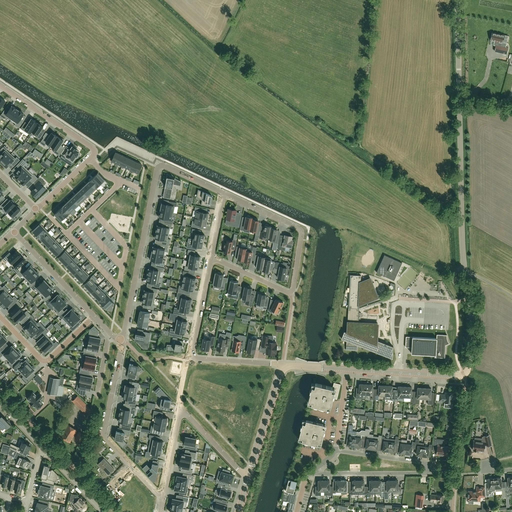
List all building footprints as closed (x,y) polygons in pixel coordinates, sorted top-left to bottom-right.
[(506,47),(507,43),(503,42),(504,35),(492,32),(490,40),(495,41),(494,45),(495,46),(494,51),(507,54),(508,48),(506,47)] [(4,110),(0,116),(5,119),(7,117),(8,118),(11,120),(18,110),(16,109),(12,106),(7,112),(4,110)] [(18,110),(11,120),(16,123),(14,125),(19,128),(23,121),(20,119),(24,114),(23,113),(19,111),(18,110)] [(31,133),(38,123),(31,119),(28,124),(25,122),(21,128),(30,135),(31,133)] [(40,131),(43,127),(38,123),(31,133),(40,139),(43,133),(40,131)] [(50,147),(58,136),(55,135),(56,134),(52,132),(47,139),(44,137),(40,143),(45,146),(46,144),(50,147)] [(59,147),(64,139),(61,137),(60,138),(58,136),(50,147),(55,150),(53,152),(58,155),(62,149),(59,147)] [(0,162),(2,163),(11,154),(7,150),(8,148),(4,145),(0,149),(0,152),(2,154),(0,155),(0,162)] [(78,153),(79,151),(76,149),(77,148),(73,146),(69,152),(64,149),(61,154),(62,154),(61,157),(64,159),(65,158),(72,163),(75,159),(74,159),(76,156),(78,158),(80,155),(78,153)] [(117,164),(121,155),(116,153),(111,162),(117,164)] [(11,154),(2,163),(3,164),(3,165),(6,168),(9,165),(11,163),(14,166),(20,160),(17,157),(15,158),(11,154)] [(122,167),(126,157),(121,155),(117,164),(122,167)] [(127,169),(131,160),(126,157),(122,167),(127,169)] [(19,180),(28,170),(24,166),(26,163),(23,160),(15,169),(17,172),(14,175),(16,176),(15,176),(19,179),(19,180)] [(132,171),(136,162),(131,160),(127,169),(132,171)] [(138,174),(142,165),(136,162),(132,171),(138,174)] [(33,183),(38,178),(34,174),(33,175),(28,170),(19,180),(21,181),(21,182),(24,185),(28,180),(30,180),(33,183)] [(104,180),(98,173),(93,177),(100,184),(104,180)] [(178,185),(179,180),(167,175),(164,189),(168,190),(167,196),(171,197),(173,184),(178,185)] [(39,177),(38,178),(33,183),(37,186),(31,192),(37,197),(41,193),(42,194),(46,189),(43,186),(39,183),(42,180),(39,177)] [(95,188),(100,184),(93,177),(89,181),(95,188)] [(95,188),(89,181),(84,185),(91,192),(95,188)] [(91,192),(84,185),(80,190),(87,197),(91,192)] [(202,198),(201,205),(210,207),(212,196),(198,189),(198,192),(197,196),(202,198)] [(87,197),(80,190),(76,194),(82,201),(87,197)] [(82,201),(76,194),(71,198),(78,205),(82,201)] [(78,205),(71,198),(67,202),(74,209),(78,205)] [(5,201),(0,205),(3,208),(7,213),(16,205),(14,203),(14,202),(12,200),(11,200),(7,203),(5,201)] [(173,213),(175,206),(176,206),(177,203),(168,201),(168,204),(161,203),(160,208),(161,208),(160,210),(173,213)] [(74,209),(67,202),(63,206),(69,213),(74,209)] [(16,205),(7,213),(12,218),(15,221),(20,216),(17,213),(20,210),(20,209),(21,208),(18,206),(17,206),(16,205)] [(69,213),(63,206),(58,210),(65,217),(69,213)] [(209,215),(208,215),(209,213),(203,212),(203,209),(195,207),(194,211),(197,211),(196,217),(208,220),(209,215)] [(239,224),(241,217),(235,216),(235,214),(236,210),(229,209),(226,221),(233,222),(233,223),(239,224)] [(65,217),(58,210),(54,215),(60,221),(65,217)] [(172,221),(173,213),(160,210),(160,212),(159,212),(158,217),(165,218),(164,222),(165,222),(172,224),(173,224),(173,221),(172,221)] [(250,231),(252,218),(250,218),(250,217),(247,216),(247,217),(246,217),(245,223),(241,222),(240,230),(244,231),(244,229),(250,230),(250,231)] [(207,224),(208,220),(196,217),(195,221),(192,221),(191,226),(199,228),(200,225),(206,226),(206,224),(207,224)] [(253,218),(252,218),(250,231),(256,232),(255,234),(259,235),(260,231),(261,228),(257,227),(258,221),(258,220),(255,219),(254,220),(252,220),(253,218)] [(169,234),(170,228),(171,228),(172,224),(165,222),(164,227),(156,225),(156,229),(157,229),(156,232),(169,234)] [(36,235),(43,228),(39,224),(32,231),(36,235)] [(269,239),(271,227),(269,226),(269,225),(265,225),(265,226),(265,225),(263,231),(260,231),(259,235),(259,238),(265,239),(266,236),(269,237),(268,239),(269,239)] [(271,227),(269,239),(272,240),(271,242),(278,244),(279,237),(276,236),(277,229),(277,228),(273,228),(273,229),(271,228),(271,227)] [(40,239),(47,232),(43,228),(36,235),(40,239)] [(204,235),(199,234),(200,230),(192,229),(192,232),(193,232),(192,239),(203,241),(204,235)] [(44,243),(51,237),(47,232),(40,239),(44,243)] [(168,239),(169,234),(156,232),(155,235),(154,234),(154,238),(162,240),(161,244),(168,245),(169,245),(170,239),(168,239)] [(291,247),(293,247),(294,241),(292,241),(293,240),(291,240),(292,236),(285,235),(284,240),(280,239),(278,249),(285,250),(285,246),(291,248),(291,247)] [(48,247),(55,241),(51,237),(44,243),(48,247)] [(202,247),(203,241),(192,239),(191,245),(187,244),(186,248),(196,250),(197,246),(202,247)] [(226,240),(226,243),(224,242),(223,248),(225,249),(224,253),(227,253),(227,252),(230,253),(231,248),(235,249),(237,241),(232,240),(232,241),(226,240)] [(52,251),(59,245),(55,241),(48,247),(52,251)] [(167,252),(168,245),(161,244),(160,244),(159,248),(153,246),(153,247),(152,247),(151,251),(152,251),(152,253),(163,256),(164,251),(167,252)] [(56,256),(63,249),(59,245),(52,251),(56,256)] [(244,261),(246,248),(240,246),(240,247),(237,246),(235,253),(239,254),(237,259),(237,260),(241,261),(241,260),(244,260),(244,261)] [(247,248),(246,248),(244,261),(246,262),(246,263),(250,264),(251,256),(255,257),(255,255),(257,248),(253,247),(252,250),(246,249),(247,248)] [(188,254),(187,260),(199,263),(199,261),(200,261),(201,257),(200,257),(200,256),(194,255),(195,251),(188,249),(187,254),(188,254)] [(12,264),(21,255),(19,253),(16,251),(13,255),(10,252),(3,258),(7,262),(8,261),(12,264)] [(62,262),(69,255),(64,251),(57,257),(62,262)] [(163,260),(163,256),(152,253),(151,255),(150,255),(149,259),(150,259),(150,260),(157,261),(156,265),(164,267),(165,260),(163,260)] [(22,255),(21,255),(12,264),(15,267),(13,269),(17,273),(22,268),(23,268),(20,265),(25,260),(26,260),(23,257),(23,258),(21,256),(22,255)] [(65,266),(72,259),(69,255),(62,262),(65,266)] [(262,271),(265,256),(259,255),(259,256),(255,255),(254,261),(257,262),(256,268),(257,268),(257,269),(260,270),(260,269),(262,269),(262,271)] [(394,280),(402,263),(384,255),(376,272),(394,280)] [(265,256),(262,271),(265,271),(265,272),(268,273),(270,267),(273,268),(274,262),(271,261),(271,259),(265,258),(265,256)] [(69,270),(76,263),(72,259),(65,266),(69,270)] [(199,265),(198,265),(199,263),(187,260),(186,266),(185,266),(184,270),(191,271),(192,268),(197,269),(198,268),(199,268),(199,265)] [(278,279),(283,280),(283,279),(284,279),(286,273),(287,273),(288,269),(287,268),(283,267),(283,264),(276,262),(275,268),(279,269),(277,278),(279,278),(278,279)] [(73,274),(80,268),(76,263),(69,270),(73,274)] [(26,279),(35,270),(33,268),(34,268),(31,265),(24,271),(22,268),(17,273),(20,277),(22,275),(26,279),(25,279),(26,279)] [(148,274),(147,275),(160,277),(161,271),(163,272),(164,268),(156,266),(155,270),(149,268),(148,270),(147,270),(147,273),(148,274)] [(77,278),(84,272),(80,268),(73,274),(77,278)] [(33,280),(40,274),(37,271),(36,272),(35,270),(26,279),(30,283),(28,285),(31,288),(31,287),(36,283),(33,280)] [(183,271),(182,276),(184,276),(183,282),(194,284),(195,282),(196,282),(197,279),(196,279),(196,278),(189,277),(190,272),(183,271)] [(88,276),(84,272),(77,278),(81,283),(88,276)] [(222,281),(223,275),(221,274),(221,273),(218,273),(217,274),(216,273),(213,286),(220,287),(220,289),(224,290),(226,282),(222,281)] [(158,283),(160,277),(147,275),(147,276),(146,276),(145,280),(146,280),(146,281),(152,282),(152,286),(160,287),(160,284),(158,283)] [(361,276),(350,275),(348,308),(359,308),(359,305),(378,298),(370,279),(360,283),(361,276)] [(87,288),(94,282),(90,278),(83,284),(87,288)] [(40,293),(48,285),(44,280),(40,283),(38,281),(36,283),(31,287),(34,290),(36,289),(40,293)] [(238,299),(239,292),(236,292),(238,282),(230,280),(228,293),(234,294),(233,298),(238,299)] [(91,293),(98,286),(94,282),(87,288),(91,293)] [(194,286),(194,284),(183,282),(182,286),(179,285),(178,292),(185,293),(185,289),(193,291),(193,290),(194,290),(195,287),(194,286)] [(0,303),(9,294),(6,291),(8,289),(4,285),(2,287),(0,289),(0,291),(2,293),(0,294),(0,303)] [(49,293),(53,289),(54,289),(51,286),(50,287),(48,285),(40,293),(44,297),(42,299),(45,302),(45,301),(50,297),(51,296),(49,293)] [(95,297),(102,290),(98,286),(91,293),(95,297)] [(244,287),(243,293),(242,293),(241,298),(242,299),(242,300),(246,301),(245,304),(252,305),(254,297),(250,296),(252,288),(251,288),(251,287),(248,286),(247,287),(244,287)] [(143,290),(143,294),(144,294),(143,296),(155,299),(156,293),(157,293),(158,289),(151,288),(150,291),(143,290)] [(106,294),(102,290),(95,297),(99,301),(106,294)] [(185,294),(185,293),(178,292),(177,298),(179,299),(178,303),(190,306),(190,304),(191,304),(192,301),(191,300),(191,299),(184,298),(185,294)] [(268,302),(264,302),(266,295),(265,295),(265,294),(262,293),(261,294),(258,293),(257,299),(256,299),(255,303),(256,303),(256,306),(263,307),(263,308),(267,309),(268,302)] [(13,305),(17,300),(18,300),(14,296),(13,298),(9,294),(0,303),(2,305),(1,306),(4,309),(10,302),(13,305)] [(53,308),(62,299),(61,298),(61,297),(59,294),(58,295),(53,299),(50,297),(45,301),(48,304),(49,303),(53,308)] [(103,305),(110,298),(106,294),(99,301),(103,305)] [(154,305),(155,299),(143,296),(143,299),(142,299),(141,303),(148,304),(147,307),(154,309),(154,305)] [(112,309),(113,304),(114,303),(110,298),(103,305),(107,309),(112,309)] [(62,309),(67,304),(66,303),(67,303),(64,300),(64,301),(62,299),(53,308),(57,311),(55,312),(59,316),(64,312),(64,311),(62,309)] [(273,305),(270,303),(268,311),(271,313),(273,310),(277,312),(279,308),(280,308),(280,307),(281,308),(283,303),(275,299),(273,305)] [(22,310),(20,307),(22,305),(17,300),(13,305),(12,305),(15,308),(9,313),(10,313),(9,314),(11,316),(12,316),(14,317),(14,318),(22,310)] [(190,311),(191,307),(190,307),(190,306),(178,303),(178,308),(175,307),(173,314),(181,315),(182,311),(189,312),(189,311),(190,311)] [(67,323),(76,314),(74,312),(75,311),(72,308),(66,314),(64,312),(59,316),(61,319),(62,318),(67,323)] [(360,319),(361,313),(359,313),(359,308),(348,308),(347,332),(344,331),(341,338),(346,341),(346,345),(346,350),(354,350),(356,350),(357,350),(357,346),(357,345),(377,352),(392,358),(393,346),(377,340),(378,324),(358,323),(358,319),(360,319)] [(26,320),(31,315),(27,311),(25,313),(22,310),(14,318),(15,320),(17,323),(18,322),(23,317),(26,320)] [(140,311),(139,318),(149,320),(150,313),(140,311)] [(78,326),(75,324),(81,318),(78,315),(78,316),(76,314),(67,323),(71,327),(70,328),(73,331),(78,326)] [(27,333),(37,323),(33,319),(34,318),(31,315),(26,320),(29,322),(23,328),(24,329),(24,330),(27,333)] [(175,321),(174,325),(186,327),(186,325),(187,326),(188,322),(187,322),(187,321),(180,320),(181,316),(173,315),(172,321),(175,321)] [(147,327),(149,320),(139,318),(137,325),(147,327)] [(39,335),(45,329),(42,325),(40,327),(37,323),(27,333),(30,336),(32,337),(37,333),(39,335)] [(185,330),(186,327),(174,325),(173,329),(170,328),(169,334),(176,335),(177,332),(185,334),(185,333),(186,333),(186,330),(185,330)] [(100,339),(100,338),(94,337),(94,333),(96,333),(99,330),(94,326),(89,330),(88,336),(87,342),(86,342),(99,345),(99,344),(100,344),(101,340),(100,339)] [(41,347),(50,339),(46,334),(49,331),(46,328),(45,329),(39,335),(42,337),(37,342),(38,343),(37,344),(40,347),(40,346),(41,347)] [(144,342),(145,335),(136,333),(134,340),(143,349),(148,349),(149,343),(145,343),(144,342)] [(445,345),(448,344),(449,343),(449,344),(449,343),(448,341),(447,339),(447,338),(447,337),(447,335),(446,335),(437,334),(437,338),(406,337),(405,347),(412,347),(411,353),(436,355),(435,357),(445,358),(445,345)] [(239,352),(240,346),(244,347),(246,336),(239,335),(238,341),(233,340),(232,351),(235,351),(235,352),(236,352),(236,351),(239,352)] [(209,350),(210,344),(213,345),(213,343),(215,337),(209,336),(208,338),(203,337),(201,349),(204,349),(204,350),(208,351),(208,350),(209,350)] [(272,342),(273,336),(263,336),(261,346),(267,347),(266,354),(268,354),(268,355),(273,355),(273,354),(275,355),(275,353),(276,353),(277,345),(276,345),(276,343),(272,342)] [(219,338),(217,350),(224,351),(226,344),(229,345),(230,338),(226,338),(225,339),(219,338)] [(249,340),(248,340),(247,343),(248,344),(247,352),(251,353),(251,352),(254,353),(256,346),(259,347),(260,339),(257,339),(257,340),(249,338),(249,340)] [(53,350),(59,344),(56,341),(54,343),(50,339),(41,347),(42,348),(41,348),(44,351),(45,351),(46,352),(50,347),(53,350)] [(175,345),(171,345),(171,351),(178,351),(181,351),(183,341),(176,340),(175,345)] [(99,346),(99,345),(86,342),(85,348),(84,348),(83,352),(90,353),(91,350),(98,351),(98,350),(99,350),(100,346),(99,346)] [(7,359),(16,350),(15,349),(16,348),(13,345),(12,346),(12,345),(8,350),(5,347),(5,348),(0,352),(0,355),(1,356),(3,355),(7,359)] [(16,360),(21,355),(20,354),(21,354),(19,351),(18,352),(16,350),(7,359),(10,362),(8,364),(12,368),(13,368),(18,362),(16,360)] [(91,353),(90,353),(83,352),(84,352),(83,356),(85,356),(84,362),(82,362),(95,364),(96,362),(97,362),(97,359),(96,359),(96,358),(90,357),(91,353)] [(130,378),(135,379),(137,372),(141,368),(131,357),(128,372),(131,372),(130,378)] [(21,373),(30,365),(28,363),(29,362),(26,359),(21,365),(19,362),(18,362),(13,368),(15,370),(17,369),(21,373)] [(95,367),(95,364),(82,362),(81,368),(80,371),(87,373),(87,369),(94,371),(94,370),(95,370),(96,367),(95,367)] [(28,375),(35,369),(33,366),(32,367),(30,365),(21,373),(21,374),(23,377),(21,379),(26,383),(31,378),(28,375)] [(86,376),(87,373),(80,371),(79,375),(78,381),(91,384),(91,383),(92,383),(93,379),(92,379),(92,377),(86,376)] [(56,395),(59,380),(51,378),(48,393),(56,395)] [(91,385),(91,384),(78,381),(77,387),(76,391),(80,395),(84,395),(85,389),(90,390),(90,389),(91,389),(92,385),(91,385)] [(125,389),(124,391),(137,394),(138,388),(139,383),(133,382),(133,386),(125,385),(125,386),(124,385),(124,389),(125,389)] [(333,387),(315,383),(314,386),(312,386),(310,394),(309,394),(308,400),(312,401),(311,404),(326,408),(327,405),(330,406),(332,398),(337,399),(340,384),(334,383),(333,387)] [(365,396),(366,384),(359,384),(359,388),(356,388),(356,398),(359,398),(359,396),(365,396)] [(375,399),(376,389),(373,389),(373,385),(366,384),(365,396),(372,397),(372,399),(375,399)] [(385,396),(386,386),(379,385),(379,389),(376,389),(375,399),(378,400),(378,395),(385,396)] [(394,401),(395,390),(392,390),(392,386),(386,386),(385,396),(391,396),(391,400),(394,401)] [(404,399),(405,387),(398,386),(398,391),(395,390),(394,401),(398,401),(398,398),(398,397),(404,397),(404,399)] [(413,403),(414,392),(411,391),(412,387),(405,387),(404,399),(411,399),(410,402),(413,402),(413,403)] [(420,398),(424,398),(424,388),(418,388),(417,392),(414,392),(413,403),(419,404),(420,398)] [(431,388),(424,388),(424,398),(428,399),(428,404),(433,404),(434,393),(431,393),(431,388)] [(162,390),(157,394),(161,398),(159,408),(168,410),(169,407),(170,407),(171,400),(162,390)] [(135,400),(137,394),(124,391),(124,394),(123,394),(122,397),(123,397),(123,398),(130,399),(129,403),(135,405),(136,400),(135,400)] [(43,403),(40,400),(42,398),(38,395),(36,397),(33,393),(27,399),(30,402),(30,403),(33,406),(34,406),(37,409),(43,403)] [(453,393),(448,393),(446,393),(445,396),(444,395),(440,394),(439,401),(445,401),(444,403),(448,403),(452,403),(452,400),(453,400),(454,397),(453,397),(453,393)] [(88,416),(93,411),(78,396),(73,401),(88,416)] [(120,412),(119,415),(131,417),(132,413),(135,414),(136,407),(127,405),(126,408),(125,409),(121,408),(121,409),(120,409),(119,412),(120,412)] [(155,418),(155,422),(166,424),(168,418),(162,417),(163,412),(154,411),(152,417),(155,418)] [(130,423),(131,417),(119,415),(119,417),(118,417),(117,420),(118,421),(124,423),(124,426),(131,428),(132,424),(130,423)] [(6,421),(4,418),(3,419),(1,417),(0,417),(0,429),(1,431),(5,427),(6,428),(10,424),(9,423),(10,423),(7,420),(6,421)] [(305,423),(302,423),(300,431),(299,437),(302,438),(302,441),(317,445),(318,442),(321,443),(323,437),(325,428),(322,428),(323,424),(306,420),(305,423)] [(165,431),(166,424),(155,422),(154,426),(151,425),(150,432),(158,434),(159,429),(165,431)] [(77,430),(67,425),(60,437),(70,442),(72,438),(80,443),(85,434),(79,431),(76,437),(74,436),(77,430)] [(349,425),(347,439),(350,440),(349,445),(354,446),(356,432),(352,431),(353,425),(349,425)] [(117,432),(115,439),(124,448),(128,444),(124,441),(126,430),(120,429),(119,432),(117,432)] [(361,441),(364,441),(365,429),(365,431),(362,430),(360,432),(356,432),(354,446),(360,447),(361,441)] [(366,448),(371,449),(373,439),(373,435),(369,434),(370,429),(365,429),(364,441),(367,442),(366,448)] [(150,439),(149,445),(162,448),(162,446),(163,446),(164,442),(163,442),(163,441),(156,440),(157,436),(149,435),(149,439),(150,439)] [(381,444),(382,436),(379,435),(378,437),(373,436),(373,439),(371,449),(377,449),(378,443),(381,444)] [(473,450),(479,451),(479,450),(484,451),(485,446),(486,445),(487,446),(491,445),(489,435),(484,436),(482,437),(482,439),(475,438),(475,441),(473,440),(473,445),(472,445),(471,449),(472,449),(472,450),(473,450)] [(388,451),(390,439),(384,438),(385,437),(382,436),(381,444),(383,444),(383,450),(388,451)] [(397,446),(398,440),(399,439),(399,437),(396,436),(395,438),(395,439),(390,439),(388,451),(394,452),(395,446),(397,446)] [(195,444),(196,439),(195,439),(196,438),(192,437),(192,438),(185,437),(185,440),(184,440),(183,444),(188,445),(188,449),(197,450),(198,444),(195,444)] [(448,446),(439,445),(439,440),(434,439),(433,451),(437,451),(436,453),(436,455),(444,456),(444,455),(447,456),(448,451),(448,446)] [(28,452),(31,446),(30,446),(30,444),(27,443),(26,444),(24,443),(24,442),(20,440),(17,451),(21,453),(24,455),(26,451),(28,452)] [(405,453),(406,444),(401,443),(401,440),(398,440),(397,446),(400,447),(400,453),(405,453)] [(414,448),(415,442),(412,442),(412,445),(406,444),(405,453),(411,454),(411,448),(414,448)] [(422,456),(423,446),(418,446),(418,443),(415,442),(414,448),(417,449),(417,455),(422,456)] [(103,448),(101,444),(95,450),(98,453),(103,448)] [(429,447),(423,446),(422,456),(428,456),(428,450),(431,451),(432,445),(429,444),(429,447)] [(161,450),(162,448),(149,445),(148,452),(146,451),(145,456),(152,457),(153,453),(160,455),(160,454),(161,454),(162,451),(161,450)] [(24,459),(20,457),(21,453),(17,451),(9,448),(9,452),(15,455),(18,456),(17,459),(18,459),(17,463),(21,465),(20,466),(23,467),(23,466),(27,468),(30,462),(26,460),(24,459)] [(195,459),(196,453),(189,451),(188,455),(182,453),(181,455),(180,455),(179,459),(180,459),(180,460),(192,463),(193,458),(195,459)] [(104,458),(98,464),(108,475),(114,469),(104,458)] [(191,469),(192,463),(180,460),(180,461),(179,461),(178,465),(179,466),(179,467),(186,468),(185,473),(192,474),(193,470),(191,469)] [(155,479),(158,465),(152,463),(152,466),(150,468),(147,464),(142,468),(154,481),(155,479)] [(52,470),(51,470),(50,470),(49,470),(50,467),(44,465),(41,478),(42,478),(41,481),(54,484),(54,481),(56,481),(58,475),(54,470),(54,471),(52,469),(52,470)] [(233,479),(234,476),(233,475),(233,476),(229,474),(230,471),(223,469),(220,479),(218,478),(217,482),(223,484),(225,481),(231,483),(232,478),(233,479)] [(8,488),(11,476),(4,474),(4,475),(0,474),(0,475),(0,479),(3,480),(2,485),(8,487),(8,488)] [(192,482),(193,476),(187,474),(186,478),(177,476),(176,480),(177,480),(176,483),(188,485),(189,481),(192,482)] [(15,491),(18,479),(11,477),(11,476),(8,488),(15,490),(14,491),(15,491)] [(495,491),(494,478),(492,479),(492,477),(488,478),(488,488),(485,488),(486,496),(489,496),(489,494),(491,494),(492,491),(495,491)] [(496,477),(496,478),(494,478),(495,491),(502,491),(502,497),(506,497),(505,489),(502,489),(501,477),(496,477)] [(24,481),(18,479),(15,491),(21,493),(22,489),(23,489),(25,482),(24,482),(24,481)] [(287,485),(285,491),(292,493),(294,487),(295,487),(296,481),(292,480),(289,480),(288,485),(287,484),(287,485)] [(324,495),(324,481),(318,481),(318,487),(315,487),(315,495),(321,495),(324,495)] [(333,493),(332,487),(329,487),(329,481),(324,481),(324,495),(327,495),(333,495),(333,493)] [(341,491),(341,481),(336,481),(336,487),(332,487),(333,493),(336,493),(336,491),(341,491)] [(350,493),(350,487),(347,487),(347,481),(341,481),(341,491),(341,494),(346,494),(347,493),(350,493)] [(358,493),(358,481),(353,481),(353,487),(350,487),(350,493),(353,493),(358,493)] [(367,493),(367,487),(364,487),(364,481),(358,481),(358,493),(364,493),(367,493)] [(375,494),(375,481),(370,481),(370,487),(367,487),(367,493),(367,496),(370,496),(370,494),(375,494)] [(384,496),(384,487),(381,487),(381,481),(375,481),(375,494),(380,494),(380,496),(384,496)] [(392,491),(392,481),(387,481),(387,487),(384,487),(384,496),(384,499),(389,499),(389,494),(390,492),(390,491),(392,491)] [(401,493),(401,487),(398,487),(398,481),(392,481),(392,491),(398,491),(398,493),(401,493)] [(187,490),(188,485),(176,483),(176,486),(175,485),(174,490),(184,492),(183,495),(189,496),(190,490),(187,490)] [(41,485),(40,489),(39,489),(38,492),(39,492),(38,495),(48,498),(49,494),(51,495),(54,486),(47,484),(46,487),(41,485)] [(231,493),(231,491),(224,489),(225,486),(218,484),(216,490),(219,491),(218,495),(219,495),(219,496),(223,497),(229,498),(230,497),(231,497),(232,493),(231,493)] [(469,491),(468,499),(480,501),(480,497),(485,497),(484,487),(477,487),(476,492),(469,491)] [(74,502),(81,510),(82,510),(83,510),(84,509),(85,509),(85,508),(85,507),(85,506),(85,505),(84,504),(85,503),(77,495),(71,494),(69,501),(74,502)] [(423,507),(424,495),(416,494),(415,506),(423,507)] [(438,495),(431,494),(430,502),(443,503),(443,495),(438,495)] [(183,508),(184,501),(187,502),(188,498),(180,496),(179,500),(172,498),(172,503),(171,505),(183,508)] [(225,511),(226,511),(228,507),(227,507),(227,506),(223,504),(221,503),(222,500),(214,498),(213,504),(215,505),(214,509),(215,510),(215,511),(218,511),(219,511),(223,511),(225,511)] [(38,503),(36,509),(47,511),(48,507),(49,502),(42,501),(41,504),(38,503)]
